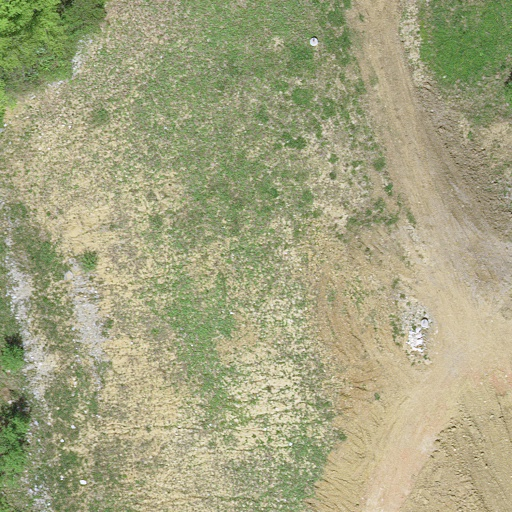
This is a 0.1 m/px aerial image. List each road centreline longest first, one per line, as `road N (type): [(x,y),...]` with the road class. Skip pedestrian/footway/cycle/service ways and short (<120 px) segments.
road 1 (track): [(511,234),(443,214),(333,225),(186,255),(66,351),(0,486)]
road 2 (track): [(186,255),(81,469),(71,511)]
